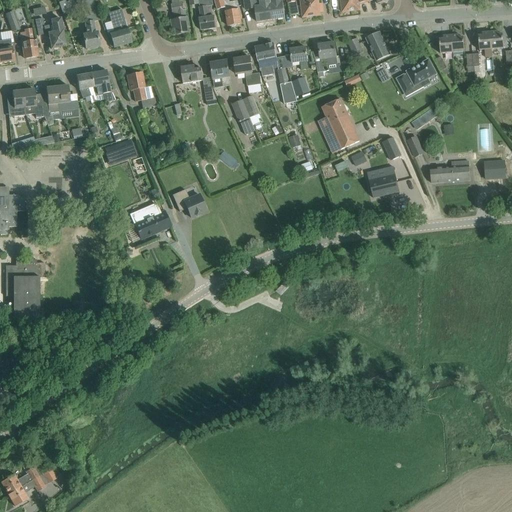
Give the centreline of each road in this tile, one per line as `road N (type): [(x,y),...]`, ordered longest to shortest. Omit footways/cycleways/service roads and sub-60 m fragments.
road 1 (tertiary): [(0,432),(237,270),(299,245),(511,217)]
road 2 (unclassified): [(411,16),(160,50)]
road 3 (unclassified): [(0,75),(160,50)]
